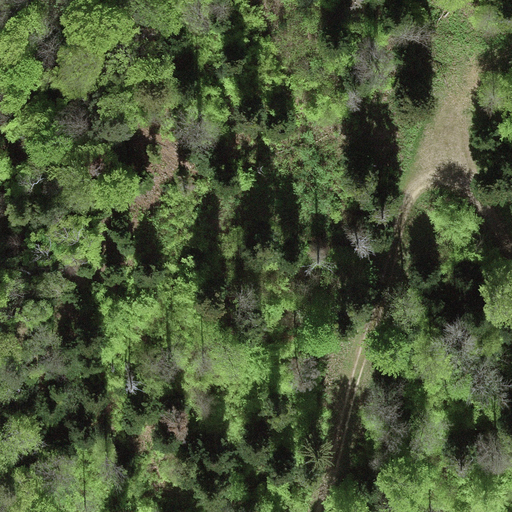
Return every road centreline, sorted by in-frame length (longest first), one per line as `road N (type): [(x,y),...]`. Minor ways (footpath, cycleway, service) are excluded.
road 1 (track): [(439,172),(410,190),(397,223),(317,511)]
road 2 (track): [(511,31),(481,52),(462,81),(439,172)]
